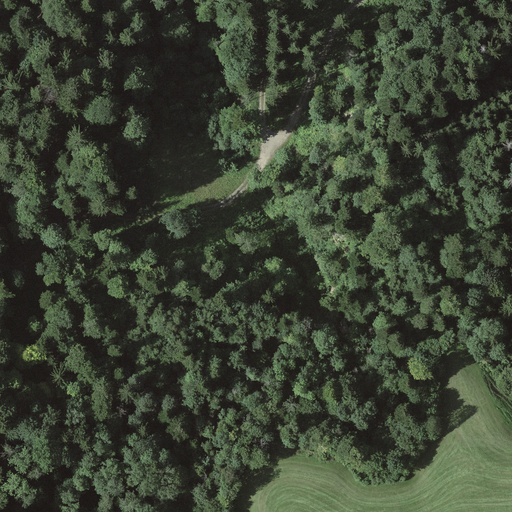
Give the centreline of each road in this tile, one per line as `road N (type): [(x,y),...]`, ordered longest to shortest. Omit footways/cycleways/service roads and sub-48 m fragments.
road 1 (track): [(0,269),(22,269),(47,244),(55,151),(71,134),(89,130),(201,175),(250,172),(268,152),(260,0)]
road 2 (track): [(268,152),(297,115),(337,22),(357,0)]
